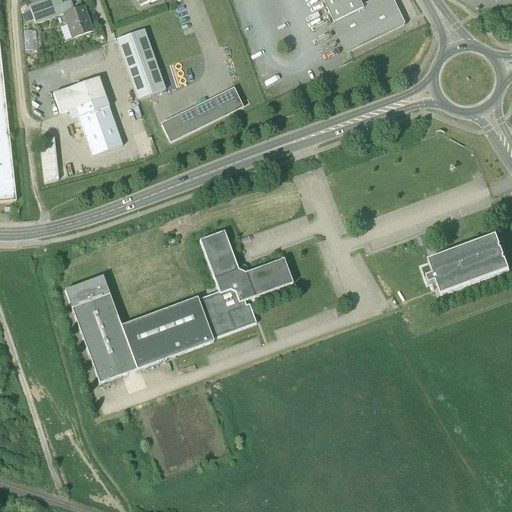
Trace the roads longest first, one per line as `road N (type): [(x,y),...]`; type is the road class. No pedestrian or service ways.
road 1 (secondary): [(434,92),(78,222),(0,235)]
road 2 (track): [(62,497),(10,353)]
